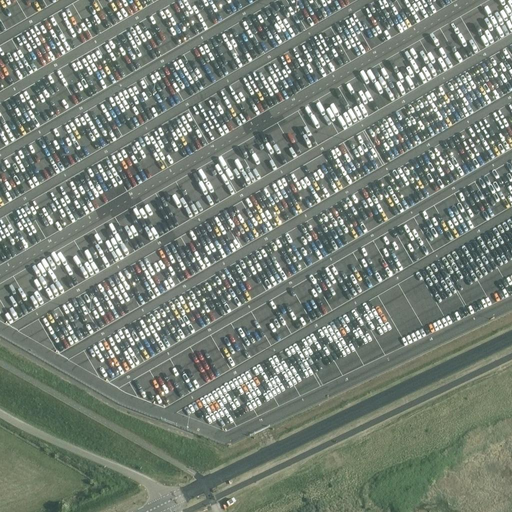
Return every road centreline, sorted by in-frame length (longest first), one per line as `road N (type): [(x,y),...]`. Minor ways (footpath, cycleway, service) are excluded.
road 1 (secondary): [(165,504),(511,340)]
road 2 (unclassified): [(165,504),(146,483),(0,415)]
